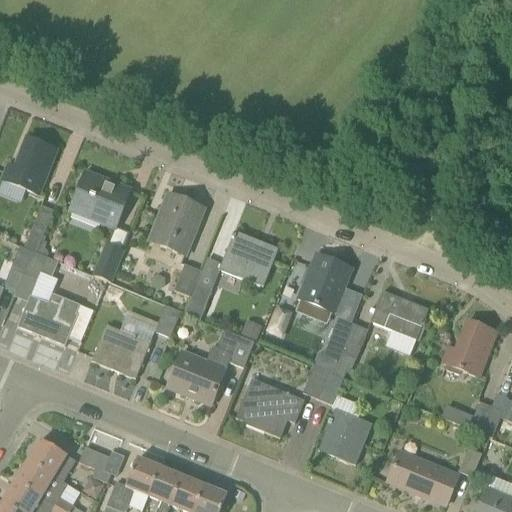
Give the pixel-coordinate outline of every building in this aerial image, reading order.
[(309,0),(280,74),(335,96),(374,0),(309,0)] [(27,141),(16,169),(9,167),(2,183),(39,198),(57,153),(27,141)] [(72,209),(70,213),(100,225),(115,231),(130,193),(116,187),(113,186),(113,188),(86,177),(87,175),(86,175),(72,209)] [(175,200),(165,223),(159,220),(150,244),(186,258),(204,212),(175,200)] [(24,251),(34,255),(36,256),(41,242),(53,213),(41,208),(24,251)] [(224,267),(222,272),(264,289),(279,252),(266,247),(262,245),(261,247),(236,237),(237,235),(236,235),(224,267)] [(41,242),(36,256),(46,260),(47,260),(49,256),(48,252),(45,250),(47,245),(41,242)] [(124,255),(105,247),(92,277),(112,285),(124,255)] [(34,255),(24,251),(20,249),(10,271),(22,276),(25,277),(34,255)] [(34,255),(25,277),(37,282),(40,275),(52,280),(58,265),(47,260),(46,260),(36,256),(34,255)] [(323,260),(312,288),(305,285),(298,301),(335,316),(352,271),(323,260)] [(197,286),(202,275),(186,268),(176,294),(191,300),(197,286)] [(191,300),(185,316),(201,323),(213,293),(197,286),(191,300)] [(383,294),(371,325),(392,333),(386,349),(410,359),(429,312),(412,306),(411,308),(383,296),(384,294),(383,294)] [(28,305),(18,330),(35,337),(36,335),(43,337),(42,339),(48,342),(65,349),(68,341),(81,346),(94,314),(80,308),(52,297),(48,306),(30,299),(28,305)] [(156,331),(155,334),(171,341),(181,314),(166,308),(159,325),(156,331)] [(326,350),(340,356),(353,326),(338,320),(326,350)] [(256,342),(261,329),(246,324),(241,337),(256,342)] [(449,350),(442,366),(446,367),(444,372),(460,378),(462,374),(471,377),(479,381),(489,354),(497,336),(479,329),(467,324),(456,353),(449,350)] [(332,378),(343,382),(346,375),(350,377),(369,333),(353,326),(340,356),(341,357),(332,378)] [(93,361),(92,364),(136,382),(151,346),(120,333),(107,328),(93,361)] [(211,409),(229,365),(244,370),(254,345),(225,333),(217,351),(214,349),(207,365),(182,354),(167,391),(211,409)] [(318,402),(328,377),(313,371),(303,396),(318,402)] [(328,377),(318,402),(332,408),(343,382),(332,378),(328,377)] [(295,426),(305,404),(252,382),(236,421),(244,424),(243,426),(280,441),(288,423),(295,426)] [(500,421),(508,424),(511,425),(511,404),(507,402),(496,397),(492,410),(481,437),(491,441),(500,421)] [(481,437),(492,410),(479,405),(473,419),(446,408),(441,420),(481,437)] [(318,453),(320,454),(340,462),(356,468),(372,427),(358,421),(338,413),(335,412),(318,453)] [(54,480),(63,485),(76,464),(40,443),(28,464),(54,480)] [(104,474),(110,460),(86,450),(79,465),(96,472),(93,480),(108,486),(111,477),(104,474)] [(471,480),(481,457),(467,451),(458,474),(471,480)] [(412,495),(446,509),(458,479),(400,455),(388,485),(401,490),(402,489),(413,493),(412,495)] [(116,485),(105,511),(125,511),(128,507),(138,511),(142,511),(148,499),(160,471),(137,461),(125,489),(116,485)] [(68,488),(63,485),(54,480),(28,464),(15,485),(41,501),(55,509),(59,511),(72,511),(74,509),(60,501),(68,488)] [(169,511),(171,508),(182,480),(160,471),(148,499),(162,504),(158,511),(169,511)] [(478,511),(511,511),(511,487),(492,479),(478,511)] [(171,508),(180,511),(194,511),(204,489),(182,480),(171,508)] [(14,511),(34,511),(36,509),(41,501),(15,485),(3,505),(14,511)] [(221,511),(222,511),(227,498),(218,494),(204,489),(194,511),(221,511)]
